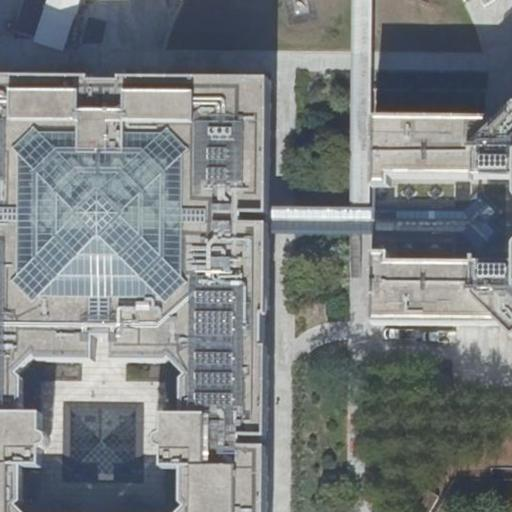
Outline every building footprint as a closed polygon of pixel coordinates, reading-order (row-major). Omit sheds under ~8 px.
[(356,0),(356,212),(374,212),(376,0),(356,0)] [(168,452),(170,453),(171,472),(188,472),(186,485),(271,485),(273,451),(247,451),(248,441),(274,442),(274,352),(269,352),(270,320),(274,320),(275,238),(275,229),(250,228),(250,218),(275,218),(275,211),(276,84),(127,83),(127,87),(97,87),(97,83),(0,82),(0,487),(29,487),(31,471),(50,471),(50,451),(53,451),(55,450),(57,447),(58,445),(57,441),(56,439),(53,437),(50,437),(50,418),(31,418),(32,384),(27,379),(44,363),(47,367),(102,366),(102,342),(119,342),(119,366),(175,367),(178,364),(194,380),(189,384),(189,419),(171,418),(171,438),(169,438),(166,439),(164,442),(163,445),(164,447),(165,450),(168,452)] [(511,117),(507,122),(379,122),(378,192),(397,191),(397,183),(511,184),(511,267),(482,267),(483,261),(477,261),(476,266),(396,265),(396,256),(378,256),(378,328),(506,328),(511,334),(511,117)] [(356,212),(275,211),(275,218),(275,229),(275,238),(378,238),(378,212),(374,212),(356,212)] [(275,229),(275,218),(250,218),(250,228),(275,229)] [(247,451),(273,451),(274,442),(248,441),(247,451)] [(0,511),(270,511),(271,485),(186,485),(184,506),(189,511),(187,511),(23,511),(27,507),(29,487),(0,487),(0,511)]
